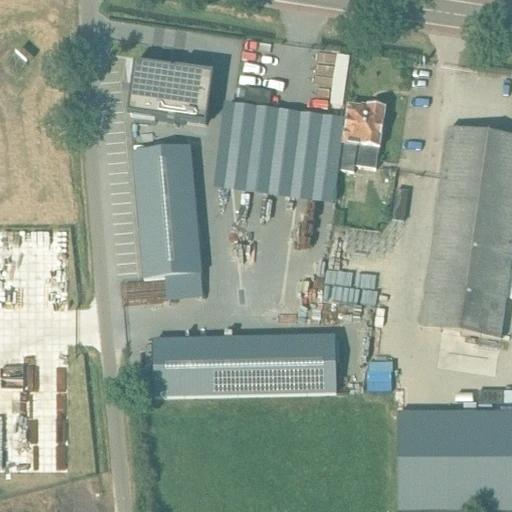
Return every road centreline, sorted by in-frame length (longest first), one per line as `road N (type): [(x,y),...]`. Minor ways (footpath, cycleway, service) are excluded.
road 1 (unclassified): [(124,511),(86,70),(87,0)]
road 2 (unknown): [(435,11),(379,297),(408,360)]
road 3 (tertiary): [(511,23),(363,0)]
